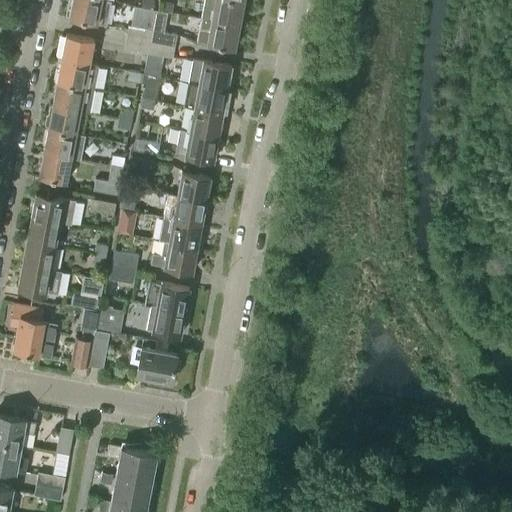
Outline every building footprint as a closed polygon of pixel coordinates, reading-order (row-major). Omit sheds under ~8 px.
[(110,0),(72,0),(69,17),(106,24),(110,0)] [(153,9),(154,7),(154,0),(142,0),(142,7),(153,9)] [(172,12),(172,11),(174,1),(167,0),(161,0),(160,10),(172,12)] [(239,23),(242,0),(204,0),(201,16),(239,23)] [(234,48),(239,23),(201,16),(196,41),(207,43),(234,48)] [(150,40),(152,29),(129,24),(126,36),(150,40)] [(178,34),(152,29),(150,40),(176,45),(178,34)] [(66,33),(61,57),(89,63),(93,38),(66,33)] [(148,52),(150,40),(126,36),(124,47),(148,52)] [(173,57),(176,45),(150,40),(148,52),(161,55),(173,57)] [(148,52),(146,60),(160,63),(161,55),(148,52)] [(99,64),(89,63),(61,57),(57,80),(94,87),(99,64)] [(192,57),(188,81),(227,88),(231,64),(192,57)] [(146,83),(148,73),(144,72),(130,69),(128,79),(146,83)] [(159,75),(148,73),(146,83),(143,96),(155,98),(159,75)] [(90,111),(94,87),(57,80),(52,104),(80,109),(90,111)] [(227,88),(188,81),(184,104),(194,106),(222,111),(227,88)] [(153,108),(155,98),(143,96),(142,106),(153,108)] [(80,109),(52,104),(50,114),(48,113),(46,115),(44,123),(46,126),(48,126),(48,127),(76,132),(80,109)] [(218,135),(222,111),(194,106),(189,129),(218,135)] [(122,107),(120,117),(132,119),(134,109),(122,107)] [(131,129),(132,119),(120,117),(118,127),(131,129)] [(76,132),(48,127),(43,151),(71,157),(81,159),(85,135),(75,133),(76,132)] [(189,129),(180,128),(175,152),(213,159),(215,149),(217,150),(219,148),(221,140),(220,138),(217,137),(218,135),(189,129)] [(134,148),(158,153),(160,142),(136,137),(134,148)] [(38,176),(66,181),(71,157),(43,151),(38,176)] [(113,154),(111,164),(123,167),(125,157),(113,154)] [(157,160),(132,155),(130,167),(154,172),(157,160)] [(118,194),(123,167),(111,164),(108,179),(96,177),(94,189),(118,194)] [(182,170),(177,193),(205,199),(210,176),(182,170)] [(136,186),(136,185),(127,184),(125,194),(136,196),(138,186),(136,186)] [(31,216),(59,221),(71,223),(76,199),(35,192),(31,216)] [(201,223),(205,199),(177,193),(177,194),(167,192),(163,216),(173,217),(201,223)] [(90,209),(114,214),(117,202),(92,197),(90,209)] [(124,198),(122,207),(134,210),(136,200),(124,198)] [(132,220),(134,210),(122,207),(120,218),(132,220)] [(55,244),(59,221),(31,216),(26,239),(55,244)] [(196,246),(201,223),(173,217),(163,216),(158,240),(163,240),(168,241),(196,246)] [(50,268),(55,244),(26,239),(22,262),(50,268)] [(196,249),(196,246),(168,241),(163,240),(161,254),(152,253),(150,263),(191,271),(193,261),(196,262),(198,260),(199,251),(198,249),(196,249)] [(96,242),(94,251),(107,254),(109,245),(96,242)] [(114,249),(112,262),(136,267),(139,253),(114,249)] [(105,264),(107,254),(94,251),(92,261),(105,264)] [(45,292),(50,268),(22,262),(17,287),(45,292)] [(133,282),(136,267),(112,262),(109,278),(133,282)] [(145,303),(152,304),(185,311),(185,309),(189,307),(191,300),(187,298),(189,286),(149,278),(145,303)] [(98,297),(74,292),(71,304),(96,308),(98,297)] [(14,351),(37,355),(37,354),(50,356),(56,324),(43,322),(44,319),(40,319),(42,307),(15,302),(12,318),(19,320),(14,351)] [(101,303),(97,326),(96,327),(120,332),(125,308),(101,303)] [(184,312),(185,311),(152,304),(147,327),(152,328),(152,329),(180,335),(182,324),(187,322),(188,315),(184,312)] [(94,328),(92,339),(88,364),(102,367),(109,331),(94,328)] [(88,364),(92,339),(75,336),(70,361),(88,364)] [(177,352),(157,348),(141,345),(136,373),(172,380),(177,352)] [(0,412),(0,439),(21,444),(23,431),(35,433),(37,420),(26,418),(0,412)] [(69,452),(73,427),(60,424),(56,450),(69,452)] [(19,455),(21,444),(0,439),(0,466),(26,471),(29,457),(19,455)] [(122,445),(117,473),(153,480),(158,452),(122,445)] [(38,470),(35,484),(62,489),(64,475),(38,470)] [(147,507),(153,480),(117,473),(111,500),(147,507)] [(0,484),(0,511),(5,511),(7,511),(12,487),(0,484)] [(60,498),(62,489),(35,484),(34,493),(60,498)] [(146,511),(147,507),(111,500),(108,511),(146,511)]
